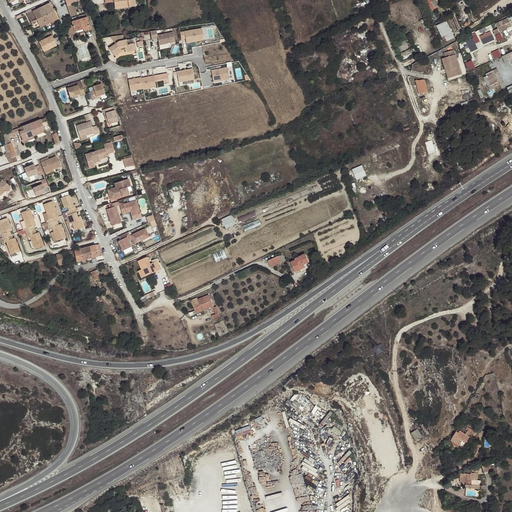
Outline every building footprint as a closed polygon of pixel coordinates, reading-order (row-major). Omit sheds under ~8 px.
[(77,2),(77,1),(76,0),(67,0),(65,1),(70,17),(77,15),(74,3),(77,2)] [(439,0),(422,0),(430,14),(443,7),(439,0)] [(58,19),(50,4),(27,15),(35,31),(58,19)] [(83,29),(84,32),(90,30),(86,18),(72,22),(73,25),(75,32),(83,29)] [(494,31),(495,34),(511,26),(511,23),(509,18),(496,24),(499,28),(494,31)] [(445,22),(436,26),(443,43),(453,38),(445,22)] [(66,30),(68,39),(84,35),(83,32),(84,32),(83,29),(75,32),(73,25),(68,27),(68,30),(66,30)] [(198,28),(181,31),(183,43),(201,40),(198,28)] [(157,30),(150,31),(152,40),(158,39),(159,46),(175,42),(173,32),(158,35),(157,30)] [(494,40),(490,31),(479,36),(483,45),(494,40)] [(123,35),(110,37),(115,44),(109,48),(115,56),(122,51),(122,50),(125,49),(125,52),(135,50),(134,44),(127,45),(127,40),(124,40),(123,35)] [(52,36),(38,43),(44,53),(57,46),(52,36)] [(478,49),(473,38),(465,42),(470,52),(478,49)] [(409,47),(405,40),(404,41),(403,39),(398,41),(399,44),(397,45),(399,49),(398,49),(400,52),(402,51),(405,49),(406,49),(409,47)] [(495,59),(502,56),(499,49),(492,52),(495,59)] [(453,50),(444,53),(445,57),(449,70),(448,71),(450,78),(461,74),(454,51),(453,50)] [(511,52),(502,57),(505,63),(511,60),(511,52)] [(449,70),(445,57),(442,59),(448,78),(450,78),(448,71),(449,70)] [(466,62),(468,70),(475,69),(473,61),(466,62)] [(229,78),(227,68),(211,72),(213,82),(229,78)] [(196,79),(194,69),(177,73),(179,83),(196,79)] [(501,85),(493,71),(487,75),(488,77),(485,78),(490,87),(493,86),(494,88),(501,85)] [(155,77),(141,79),(143,90),(156,88),(155,77)] [(141,79),(129,81),(131,92),(143,90),(141,79)] [(82,96),(85,95),(82,84),(81,81),(68,85),(69,88),(67,89),(70,98),(73,96),(81,94),(82,96)] [(428,92),(425,81),(416,83),(419,95),(428,92)] [(96,97),(100,96),(105,94),(102,84),(93,87),(94,90),(90,92),(92,100),(97,99),(96,97)] [(102,110),(103,114),(105,113),(107,120),(109,124),(118,122),(114,107),(102,110)] [(45,118),(29,125),(33,136),(50,130),(45,118)] [(86,133),(86,136),(94,134),(94,135),(100,133),(97,126),(92,127),(90,121),(76,126),(79,135),(86,133)] [(411,130),(409,127),(404,129),(403,126),(402,124),(400,125),(401,127),(398,128),(400,133),(403,132),(404,133),(411,130)] [(33,136),(29,125),(9,132),(9,136),(10,136),(20,133),(23,140),(33,136)] [(9,132),(7,133),(1,135),(4,145),(11,143),(10,136),(9,136),(9,132)] [(87,139),(86,136),(86,133),(79,135),(81,141),(87,139)] [(34,139),(33,136),(23,140),(25,144),(29,143),(28,141),(34,139)] [(409,147),(406,140),(400,143),(403,149),(409,147)] [(433,140),(426,142),(429,154),(436,152),(433,140)] [(13,149),(11,143),(4,145),(7,159),(9,163),(17,160),(16,157),(13,149)] [(109,152),(107,144),(99,146),(100,150),(81,156),(85,170),(90,169),(89,165),(96,162),(94,157),(109,152)] [(44,173),(53,170),(60,167),(56,157),(40,163),(44,173)] [(126,168),(135,165),(132,157),(123,160),(126,168)] [(33,164),(23,168),(27,177),(37,173),(38,175),(42,174),(39,166),(35,168),(33,164)] [(357,180),(367,175),(362,165),(352,170),(357,180)] [(0,196),(1,196),(0,192),(0,190),(3,188),(7,192),(11,187),(2,179),(0,181),(0,196)] [(41,184),(32,188),(35,196),(45,192),(43,187),(47,186),(44,179),(40,180),(41,184)] [(131,186),(128,179),(118,182),(119,187),(120,186),(121,189),(109,194),(111,200),(129,194),(127,188),(131,186)] [(119,187),(118,182),(115,184),(116,188),(108,190),(109,194),(121,189),(120,186),(119,187)] [(71,195),(61,199),(67,215),(78,211),(71,195)] [(137,201),(124,205),(127,213),(131,211),(133,216),(141,214),(137,201)] [(53,202),(43,205),(50,222),(59,218),(53,202)] [(117,205),(106,209),(112,227),(122,224),(117,205)] [(30,210),(21,213),(27,230),(37,227),(30,210)] [(78,211),(67,215),(74,235),(85,231),(78,211)] [(153,214),(148,216),(151,227),(157,225),(153,214)] [(236,224),(232,215),(218,221),(220,225),(222,224),(223,226),(224,226),(226,229),(236,224)] [(59,218),(50,222),(57,241),(67,238),(59,218)] [(13,235),(7,219),(0,221),(0,232),(3,240),(13,235)] [(259,219),(243,226),(245,231),(261,224),(259,219)] [(37,227),(27,230),(34,249),(44,246),(37,227)] [(145,228),(131,234),(135,244),(150,237),(145,228)] [(128,233),(118,238),(124,252),(132,248),(130,243),(132,241),(128,233)] [(21,255),(13,235),(3,240),(10,259),(21,255)] [(102,251),(100,244),(89,247),(91,258),(97,257),(97,255),(96,251),(99,251),(100,251),(100,252),(102,251)] [(64,264),(62,254),(56,255),(56,256),(58,262),(59,266),(64,264)] [(299,267),(304,265),(309,262),(305,254),(295,259),(295,260),(290,262),(295,273),(300,270),(299,267)] [(279,256),(268,261),(271,267),(282,263),(279,256)] [(150,272),(151,274),(160,270),(157,261),(150,264),(147,257),(138,262),(141,270),(138,271),(141,277),(150,272)] [(206,309),(213,306),(209,295),(197,300),(197,298),(191,301),(196,313),(206,309)] [(214,307),(213,306),(206,309),(207,311),(213,309),(215,314),(219,313),(216,306),(214,307)] [(469,404),(464,414),(470,417),(476,405),(478,406),(480,403),(477,402),(481,396),(479,395),(480,394),(476,392),(469,404)] [(331,411),(321,422),(324,425),(333,414),(331,411)] [(239,439),(253,434),(250,425),(236,431),(239,439)] [(456,432),(451,440),(459,445),(462,440),(466,443),(469,437),(471,439),(475,432),(467,427),(466,430),(468,431),(466,434),(460,431),(458,434),(456,432)] [(416,441),(422,436),(417,429),(411,433),(416,441)] [(489,463),(482,466),(484,472),(491,470),(489,463)] [(462,473),(461,482),(466,483),(466,484),(470,485),(470,484),(476,485),(477,480),(478,474),(471,473),(471,475),(462,473)] [(470,485),(466,484),(465,487),(479,489),(480,481),(477,480),(476,485),(470,484),(470,485)]
